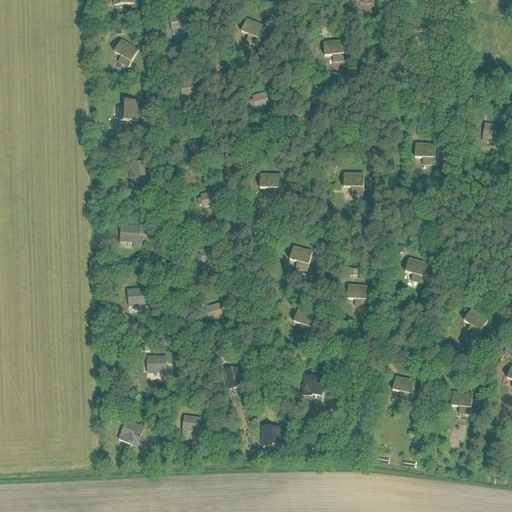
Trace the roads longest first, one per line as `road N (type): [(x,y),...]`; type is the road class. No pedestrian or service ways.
road 1 (track): [(407,68),(367,70),(266,147),(224,164),(237,278),(253,333),(275,351),(351,353),(427,373),(474,368)]
road 2 (track): [(228,0),(224,164),(172,184),(156,223),(173,290),(178,394)]
road 3 (track): [(407,68),(391,190),(401,209),(442,237),(461,291),(511,334)]
